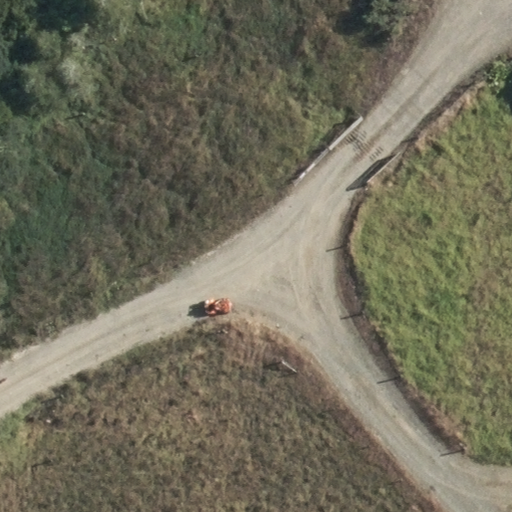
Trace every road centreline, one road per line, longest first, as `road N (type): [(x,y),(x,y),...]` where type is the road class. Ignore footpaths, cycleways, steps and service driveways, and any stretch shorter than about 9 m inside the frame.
road 1 (unknown): [(276,235),(382,415),(467,511)]
road 2 (unknown): [(276,235),(0,391)]
road 3 (unknown): [(476,0),(333,181),(276,235)]
